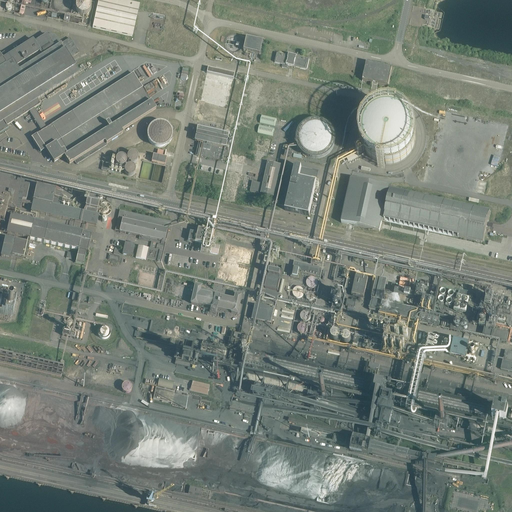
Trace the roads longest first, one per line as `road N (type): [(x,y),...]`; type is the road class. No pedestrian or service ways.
road 1 (unclassified): [(511,279),(0,164)]
road 2 (unknown): [(0,438),(286,499),(352,509),(415,502),(443,511)]
road 3 (unknown): [(189,122),(162,115),(62,174)]
road 4 (unknown): [(465,192),(433,185),(446,132),(459,137),(463,170)]
